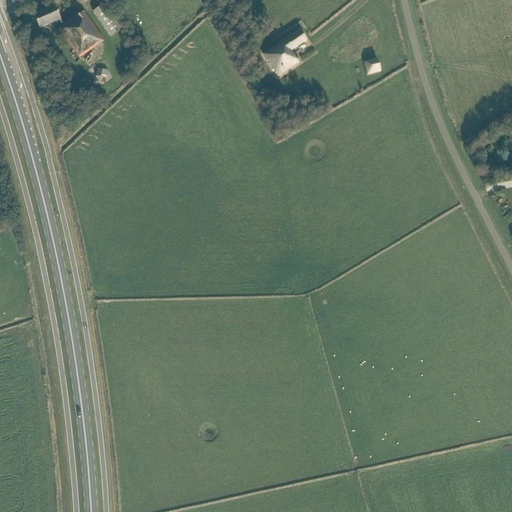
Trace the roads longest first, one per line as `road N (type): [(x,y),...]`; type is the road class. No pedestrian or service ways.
road 1 (secondary): [(90,511),(51,229),(0,57)]
road 2 (unclassified): [(511,268),(436,112),(404,0)]
